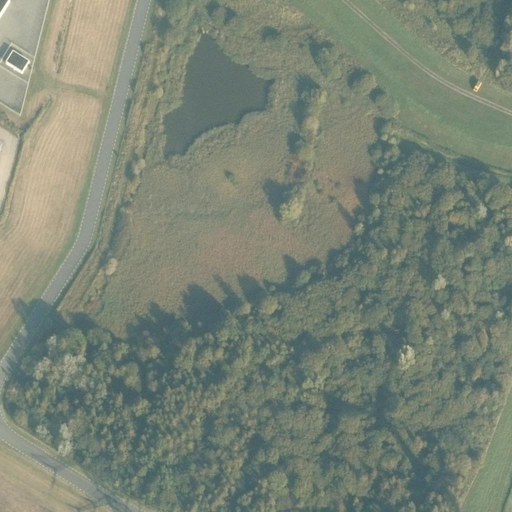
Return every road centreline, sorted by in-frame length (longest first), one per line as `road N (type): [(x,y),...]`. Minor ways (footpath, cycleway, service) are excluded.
road 1 (track): [(170,0),(102,259),(13,394),(20,411),(127,489),(182,511)]
road 2 (unclassified): [(0,372),(86,233),(143,0)]
road 3 (track): [(511,113),(423,70),(344,0)]
road 4 (unclassified): [(128,511),(0,427)]
